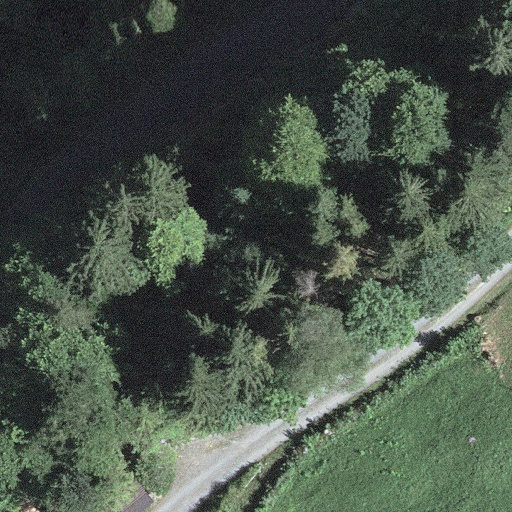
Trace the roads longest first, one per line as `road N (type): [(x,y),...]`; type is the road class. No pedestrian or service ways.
road 1 (track): [(511,237),(435,312),(307,405),(128,511)]
road 2 (tertiary): [(337,0),(89,195),(0,276)]
